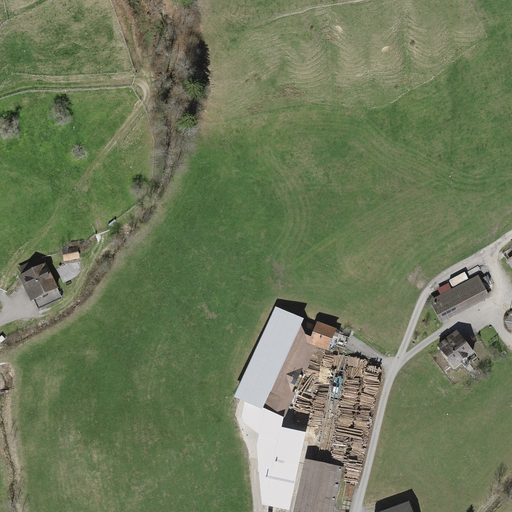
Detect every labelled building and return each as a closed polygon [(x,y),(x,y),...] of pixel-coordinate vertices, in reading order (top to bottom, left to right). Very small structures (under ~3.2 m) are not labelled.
[(77,252),(60,253),(61,263),(77,262),(77,252)] [(42,264),(19,276),(35,307),(58,296),(42,264)] [(488,300),(476,279),(428,305),(440,326),(488,300)] [(298,323),(271,311),(230,404),(281,426),(315,351),(324,355),(334,333),(300,318),(298,323)] [(473,355),(456,334),(435,350),(452,371),(473,355)] [(371,429),(382,366),(362,363),(361,371),(366,372),(363,392),(357,427),(371,429)] [(267,430),(266,445),(275,446),(277,431),(267,430)] [(292,511),(331,511),(340,471),(302,464),(292,511)]
